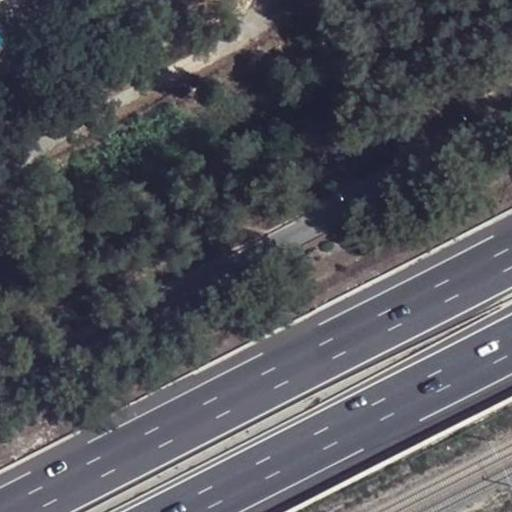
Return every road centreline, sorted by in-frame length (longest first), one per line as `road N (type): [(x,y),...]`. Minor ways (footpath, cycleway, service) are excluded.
road 1 (residential): [(0,378),(511,121)]
road 2 (motorway): [(511,253),(4,511)]
road 3 (motorway): [(170,511),(511,338)]
road 4 (residential): [(0,186),(246,34),(272,0)]
